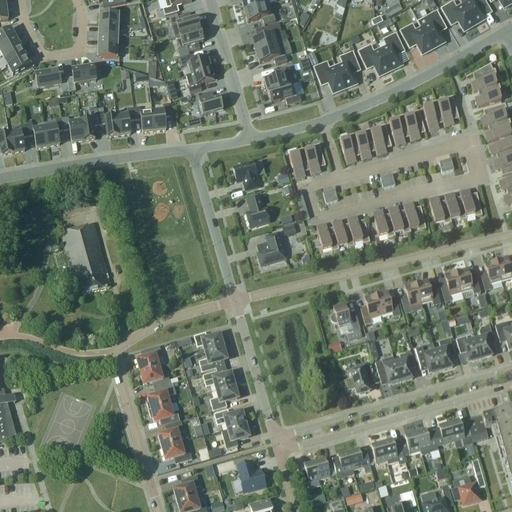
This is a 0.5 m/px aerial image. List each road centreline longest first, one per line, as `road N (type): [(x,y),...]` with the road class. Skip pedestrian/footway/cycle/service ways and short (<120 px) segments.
road 1 (residential): [(158,511),(114,350),(162,322),(236,302)]
road 2 (residential): [(236,302),(511,235)]
road 3 (residential): [(468,142),(477,176),(316,218),(307,188),(339,179)]
road 4 (residential): [(511,369),(297,430),(277,444)]
road 5 (residential): [(277,444),(303,445),(511,384)]
road 6 (residential): [(322,122),(506,30)]
road 7 (residential): [(0,179),(191,150)]
road 8 (residential): [(236,302),(191,150)]
road 9 (residential): [(20,0),(29,39),(52,59),(76,54),(74,0)]
road 10 (residential): [(277,444),(236,302)]
road 11 (residential): [(250,139),(210,0)]
road 12 (residential): [(339,179),(468,142)]
